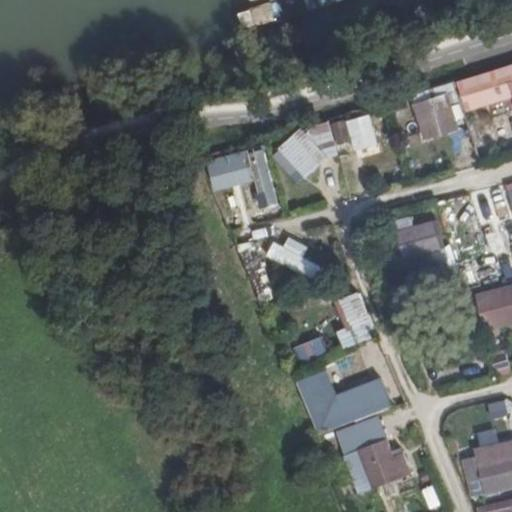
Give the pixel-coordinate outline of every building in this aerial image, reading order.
[(511,64),(460,84),(470,114),(511,98),(511,64)] [(449,90),(413,103),(427,142),(463,129),(449,90)] [(349,121),(357,150),(360,160),(385,152),(373,114),(349,121)] [(332,123),(340,154),(357,150),(349,121),(348,119),(332,123)] [(312,128),(307,132),(331,158),(341,156),(340,154),(332,123),(332,122),(312,128)] [(304,130),(274,157),(301,186),(331,158),(307,132),(304,130)] [(250,151),(266,218),(285,213),(268,146),(250,151)] [(415,217),(390,224),(402,269),(423,263),(429,286),(457,278),(442,220),(418,227),(415,217)] [(511,219),(492,227),(499,250),(486,254),(495,280),(511,274),(511,219)] [(287,246),(277,241),(270,256),(326,286),(334,272),(307,257),(312,247),(292,237),(287,246)] [(476,262),(460,267),(467,288),(483,282),(476,262)] [(511,284),(478,294),(488,331),(511,324),(511,284)] [(348,329),(339,333),(347,351),(382,336),(362,291),(336,302),(348,329)] [(293,341),(306,368),(333,356),(320,328),(293,341)] [(421,383),(446,371),(436,349),(410,361),(421,383)] [(460,379),(488,371),(485,362),(458,369),(460,379)] [(383,376),(335,395),(347,425),(396,406),(383,376)] [(492,403),(495,419),(511,416),(508,400),(492,403)] [(384,422),(355,434),(362,451),(391,439),(384,422)] [(346,457),(362,496),(415,474),(406,454),(398,457),(391,439),(362,451),(346,457)] [(480,460),(466,464),(473,497),(511,488),(511,440),(477,449),(480,460)] [(432,508),(444,504),(436,484),(425,489),(432,508)] [(511,511),(511,500),(482,508),(482,511),(511,511)]
